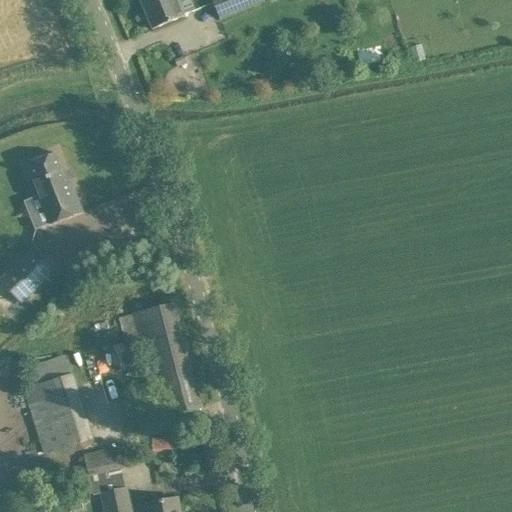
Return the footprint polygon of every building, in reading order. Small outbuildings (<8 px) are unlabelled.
[(140,0),(153,29),(171,22),(184,16),(197,11),(192,0),(140,0)] [(211,0),(219,19),(263,1),(263,0),(211,0)] [(56,187),(45,153),(21,161),(42,229),(71,219),(60,185),(56,187)] [(57,269),(35,246),(0,279),(0,282),(21,304),(57,269)] [(175,303),(131,314),(118,318),(127,354),(141,350),(159,419),(202,408),(175,303)] [(92,439),(72,376),(67,355),(27,366),(33,389),(25,391),(45,454),(92,439)] [(176,436),(156,438),(151,438),(153,455),(177,452),(176,436)] [(84,455),(89,474),(119,469),(115,448),(84,455)] [(125,489),(101,494),(104,511),(130,511),(130,506),(126,489),(125,489)] [(145,504),(143,504),(144,511),(179,511),(177,498),(145,504)]
